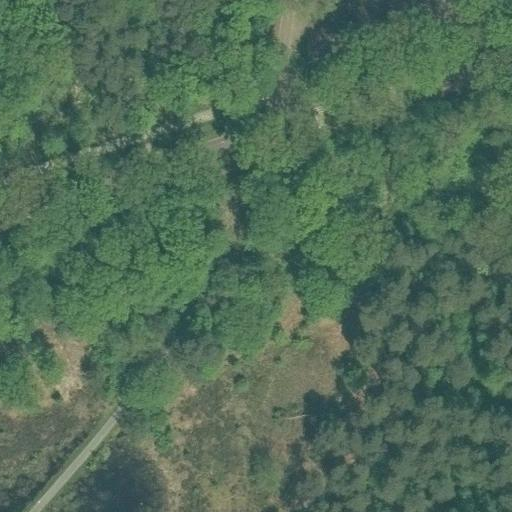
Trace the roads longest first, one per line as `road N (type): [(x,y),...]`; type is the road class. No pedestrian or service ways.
road 1 (tertiary): [(0,221),(280,131)]
road 2 (tertiary): [(280,131),(511,57)]
road 3 (unclassified): [(280,131),(290,0)]
